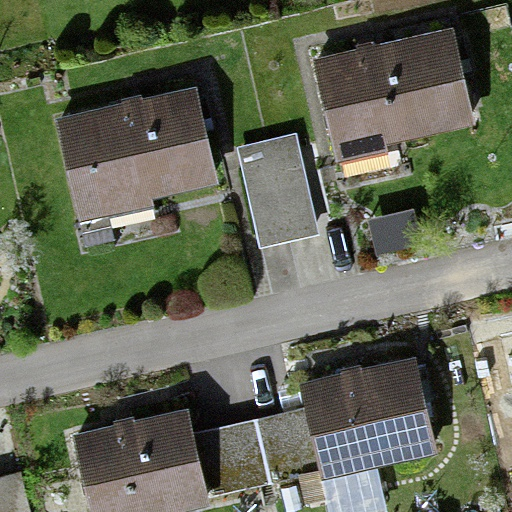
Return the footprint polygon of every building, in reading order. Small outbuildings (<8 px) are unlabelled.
[(323,141),(475,113),(464,53),(312,81),(323,141)] [(83,200),(212,176),(198,102),(69,126),(83,200)] [(300,157),(271,164),(287,226),(315,219),(300,157)] [(271,164),(239,172),(254,234),(287,226),(271,164)] [(413,358),(304,384),(309,408),(250,422),(264,483),(433,444),(413,358)] [(184,408),(74,436),(92,511),(138,511),(206,495),(184,408)] [(0,511),(32,511),(23,471),(0,475),(0,511)]
